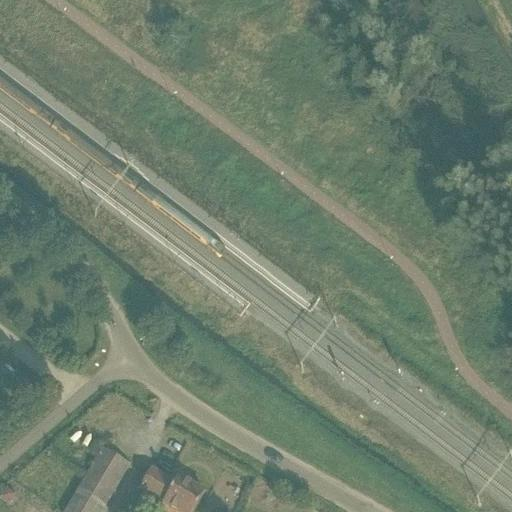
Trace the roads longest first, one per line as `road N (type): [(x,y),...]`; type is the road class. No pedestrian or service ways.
road 1 (unclassified): [(363,511),(227,433),(128,353)]
road 2 (unclassified): [(128,353),(105,306),(52,237),(0,196)]
road 3 (unclassified): [(0,464),(128,353)]
